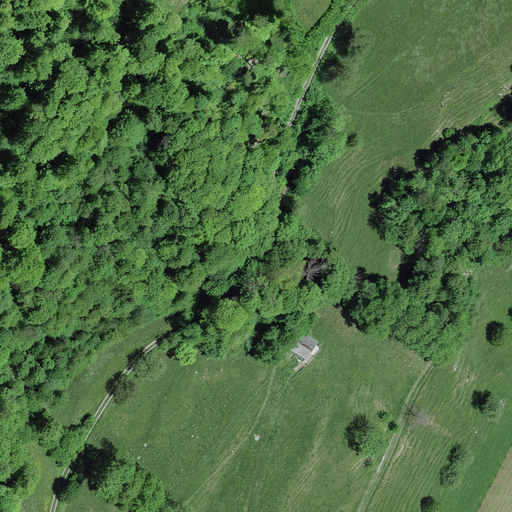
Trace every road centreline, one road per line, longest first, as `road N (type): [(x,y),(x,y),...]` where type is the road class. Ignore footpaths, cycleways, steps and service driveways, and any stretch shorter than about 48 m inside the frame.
road 1 (track): [(354,0),(279,145),(255,239),(212,299),(132,364),(66,471),(52,511)]
road 2 (track): [(255,239),(307,143),(339,104),(477,0)]
road 3 (track): [(362,511),(475,267),(511,236)]
road 4 (track): [(249,511),(285,374)]
